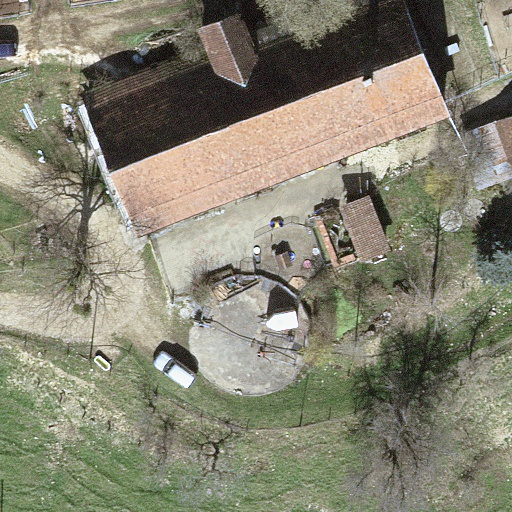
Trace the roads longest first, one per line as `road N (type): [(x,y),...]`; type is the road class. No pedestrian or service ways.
road 1 (track): [(0,305),(59,306),(90,290),(105,259),(101,234),(86,214),(55,189),(0,164)]
road 2 (track): [(0,45),(185,0)]
